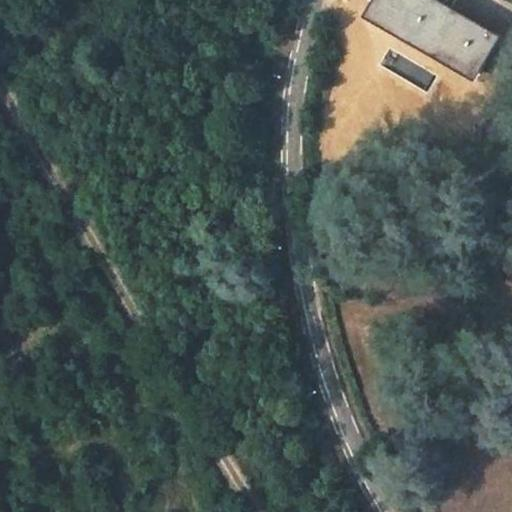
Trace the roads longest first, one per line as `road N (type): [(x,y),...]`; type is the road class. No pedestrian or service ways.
road 1 (residential): [(387,511),(333,391),(296,229),(294,93),(315,0)]
road 2 (track): [(252,511),(0,88)]
